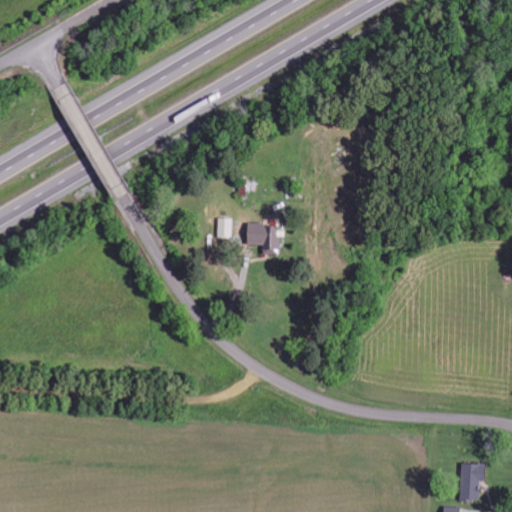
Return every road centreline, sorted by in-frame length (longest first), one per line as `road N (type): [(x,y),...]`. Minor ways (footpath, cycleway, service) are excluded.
road 1 (residential): [(511,423),(369,412),(274,377),(206,321),(123,194)]
road 2 (motorway): [(0,222),(379,0)]
road 3 (motorway): [(287,0),(0,168)]
road 4 (residential): [(114,0),(0,67)]
road 5 (residential): [(123,194),(61,85)]
